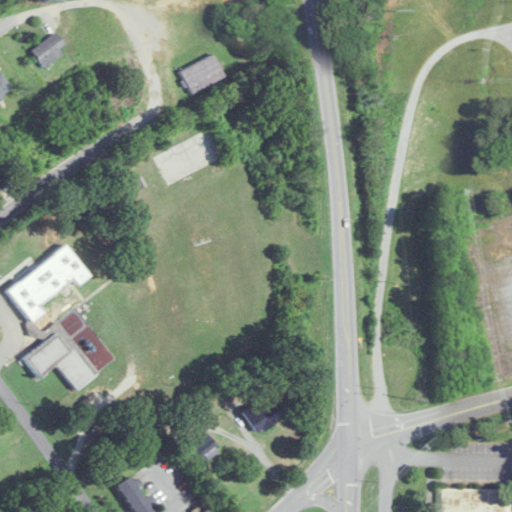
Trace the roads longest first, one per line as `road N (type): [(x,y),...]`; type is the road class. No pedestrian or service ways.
road 1 (trunk): [(348,511),(343,244),(312,0)]
road 2 (residential): [(0,219),(163,98)]
road 3 (residential): [(351,449),(511,397)]
road 4 (residential): [(0,390),(92,511)]
